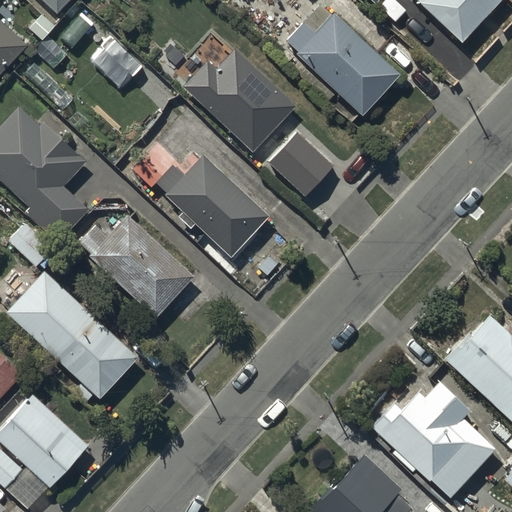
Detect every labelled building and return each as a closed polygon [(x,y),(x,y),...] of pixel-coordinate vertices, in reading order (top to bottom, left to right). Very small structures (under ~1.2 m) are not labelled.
[(39,0),(58,17),(73,0),(39,0)] [(503,0),(414,0),(462,44),(503,0)] [(53,29),(42,18),(30,30),(42,41),(53,29)] [(399,79),(335,18),(317,37),(305,25),(287,43),(363,115),(399,79)] [(0,79),(29,48),(0,22),(0,79)] [(294,109),(235,54),(217,73),(208,64),(184,90),(252,154),(294,109)] [(74,100),(35,65),(25,76),(63,111),(74,100)] [(41,128),(20,108),(0,129),(0,180),(33,210),(28,215),(60,244),(88,212),(63,190),(87,164),(44,125),(41,128)] [(334,169),(298,137),(271,167),(307,199),(334,169)] [(177,164),(157,146),(133,172),(152,190),(177,164)] [(269,220),(202,159),(166,199),(233,260),(269,220)] [(194,280),(129,220),(110,240),(97,228),(80,245),(92,257),(90,259),(157,320),(194,280)] [(53,251),(25,226),(10,243),(37,268),(53,251)] [(138,361),(44,275),(6,315),(100,402),(138,361)] [(445,347),(441,352),(511,417),(511,318),(509,316),(502,324),(485,309),(467,328),(464,325),(445,346),(445,347)] [(0,402),(23,377),(0,355),(0,402)] [(413,459),(447,491),(494,442),(468,417),(466,419),(459,413),(468,404),(435,372),(421,387),(415,382),(397,402),(389,395),(366,419),(390,442),(388,444),(408,463),(413,459)] [(93,397),(82,387),(75,395),(86,405),(93,397)] [(89,451),(32,399),(0,433),(0,444),(51,491),(89,451)] [(328,479),(306,502),(316,511),(397,511),(409,501),(394,486),(397,483),(362,448),(330,481),(328,479)] [(21,472),(0,453),(0,483),(6,489),(21,472)] [(511,463),(502,475),(511,483),(511,463)]
